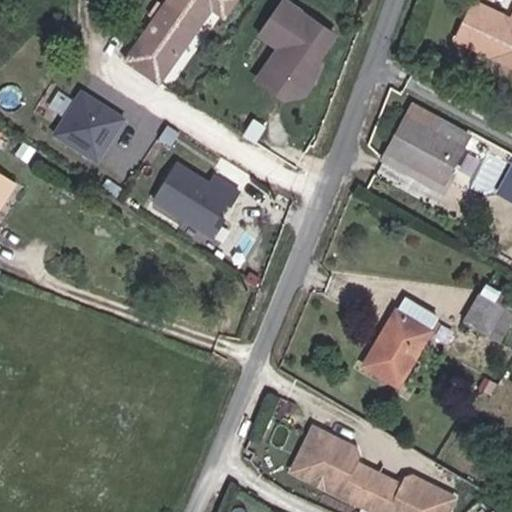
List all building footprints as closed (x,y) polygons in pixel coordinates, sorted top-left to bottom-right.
[(230,0),(231,0),(242,7),(247,0),(183,0),(146,53),(179,76),(230,0)] [(334,54),(351,29),(333,16),(328,22),(321,17),(326,11),(309,0),(296,0),(276,30),(295,43),(274,73),(297,89),(308,73),(326,85),(332,77),(339,58),(334,54)] [(511,4),(504,0),(487,0),(475,27),(511,44),(511,4)] [(323,89),(326,85),(308,73),(297,89),(303,93),(323,89)] [(51,132),(100,162),(128,115),(80,86),(51,132)] [(455,182),(486,129),(433,97),(406,141),(438,161),(433,169),(455,182)] [(438,161),(406,141),(401,150),(433,169),(438,161)] [(237,210),(248,192),(252,195),(260,181),(235,165),(230,173),(198,153),(175,190),(235,227),(243,214),(237,210)] [(0,162),(0,237),(39,177),(5,155),(0,162)] [(506,333),(511,323),(511,298),(500,291),(482,319),(506,333)] [(410,377),(446,322),(411,300),(376,355),(410,377)] [(26,378),(31,370),(18,363),(13,371),(26,378)] [(376,435),(332,412),(320,436),(328,440),(318,459),(417,511),(448,511),(452,505),(460,509),(472,486),(430,464),(423,466),(418,476),(408,472),(410,468),(383,454),(381,457),(372,452),(378,442),(376,435)] [(328,440),(320,436),(310,455),(318,459),(328,440)]
